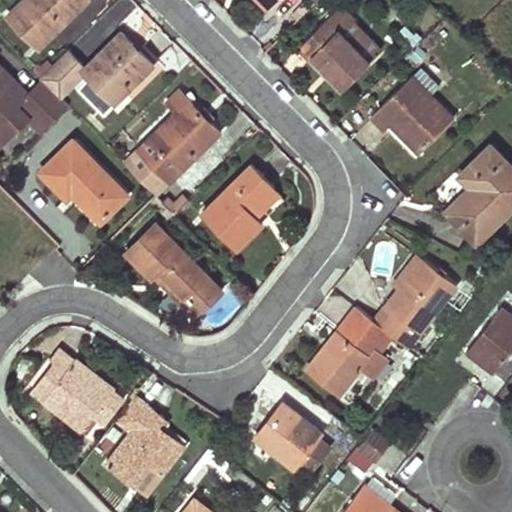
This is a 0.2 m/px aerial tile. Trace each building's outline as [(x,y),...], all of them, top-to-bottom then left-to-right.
[(86,0),(23,0),(8,15),(32,40),(43,29),(51,35),(86,0)] [(258,0),(269,11),(279,0),(258,0)] [(354,18),(341,5),(302,44),(344,85),(370,60),(341,30),(351,20),(354,18)] [(380,49),(351,20),(341,30),(370,60),(380,49)] [(43,29),(32,40),(39,47),(51,35),(43,29)] [(153,63),(122,32),(87,67),(69,49),(41,77),(43,80),(53,90),(79,65),(85,71),(115,101),(153,63)] [(53,90),(43,80),(29,93),(0,63),(0,148),(1,150),(30,121),(41,132),(68,106),(60,97),(53,90)] [(79,65),(53,90),(60,97),(85,71),(79,65)] [(437,81),(422,66),(372,113),(386,128),(394,120),(398,124),(395,127),(419,152),(454,118),(428,91),(437,81)] [(124,162),(151,189),(166,175),(163,173),(176,161),(183,168),(221,131),(189,99),(124,162)] [(128,193),(74,139),(41,170),(68,198),(77,190),(82,194),(79,196),(101,219),(128,193)] [(511,204),(511,164),(492,144),(462,173),(472,184),(448,209),(477,239),(511,204)] [(151,189),(155,193),(183,168),(176,161),(163,173),(166,175),(151,189)] [(285,197),(251,164),(204,213),(238,246),(263,221),(259,217),(251,210),(259,203),(266,210),(269,213),(285,197)] [(259,217),(266,210),(259,203),(251,210),(259,217)] [(223,289),(156,222),(127,250),(153,277),(154,276),(160,270),(190,300),(194,295),(205,306),(223,289)] [(400,287),(423,257),(417,252),(394,282),(400,287)] [(457,283),(423,257),(400,287),(375,320),(367,314),(348,338),(338,330),(308,369),(340,393),(360,367),(374,378),(389,359),(375,348),(388,331),(408,346),(457,283)] [(160,270),(154,276),(195,317),(205,306),(194,295),(190,300),(160,270)] [(348,338),(367,314),(356,306),(338,330),(348,338)] [(511,313),(503,306),(467,352),(494,373),(511,349),(511,313)] [(66,369),(75,357),(64,348),(55,360),(66,369)] [(114,387),(75,357),(66,369),(55,360),(33,389),(83,428),(92,416),(114,387)] [(126,397),(114,387),(92,416),(104,425),(126,397)] [(171,421),(135,394),(117,418),(132,430),(107,462),(135,483),(152,461),(158,466),(164,471),(184,445),(164,429),(171,421)] [(322,431),(283,401),(257,435),(295,465),(298,461),(310,471),(330,445),(319,436),(322,431)] [(372,467),(393,441),(375,426),(353,452),(372,467)] [(142,488),(158,466),(152,461),(135,483),(142,488)] [(343,511),(385,511),(392,503),(389,501),(395,493),(372,475),(343,511)] [(214,511),(196,497),(184,511),(214,511)] [(403,511),(392,503),(385,511),(403,511)]
